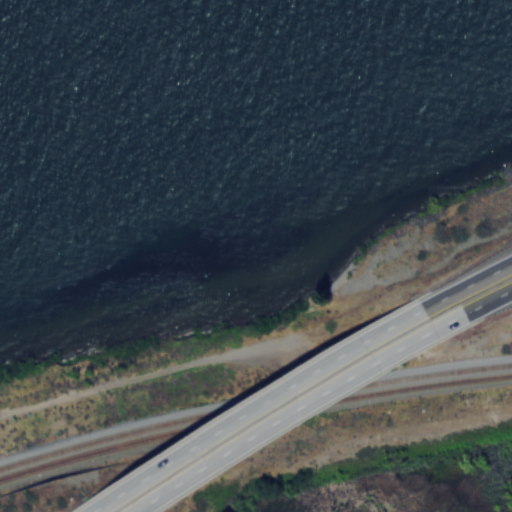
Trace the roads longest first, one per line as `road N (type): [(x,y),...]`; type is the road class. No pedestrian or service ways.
road 1 (motorway): [(421,304),(83,511)]
road 2 (motorway): [(128,511),(461,310)]
